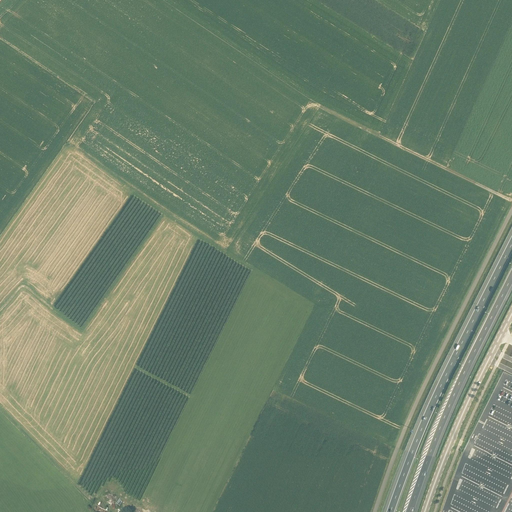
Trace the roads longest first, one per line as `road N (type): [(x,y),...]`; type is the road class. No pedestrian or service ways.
road 1 (unclassified): [(371,511),(391,453),(511,204)]
road 2 (motorway): [(511,242),(442,381),(390,511)]
road 3 (motorway): [(410,511),(455,393),(511,279)]
road 4 (tertiary): [(424,511),(511,313)]
road 5 (track): [(511,199),(317,104)]
